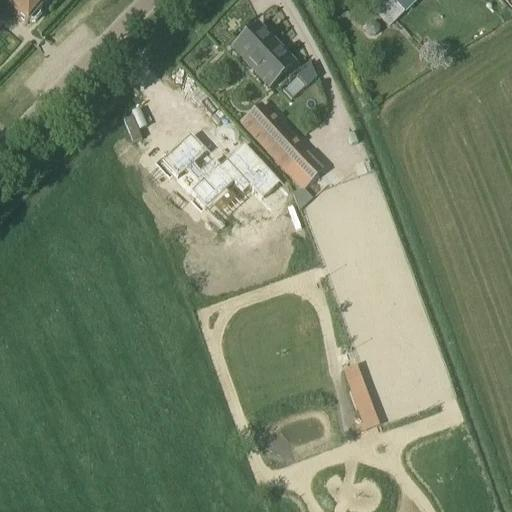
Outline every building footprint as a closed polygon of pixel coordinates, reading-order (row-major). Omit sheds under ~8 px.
[(0,0),(0,3),(27,26),(29,24),(30,24),(35,24),(39,18),(39,14),(39,13),(38,13),(48,0),(0,0)] [(391,0),(401,10),(411,0),(391,0)] [(232,50),(269,90),(295,65),(259,26),(232,50)] [(201,42),(186,56),(189,60),(184,65),(192,73),(212,54),(201,42)] [(261,108),(243,125),(287,173),(306,156),(261,108)] [(192,133),(163,161),(206,207),(235,180),(245,191),(250,186),(262,199),(280,182),(244,143),(222,164),(192,133)]
